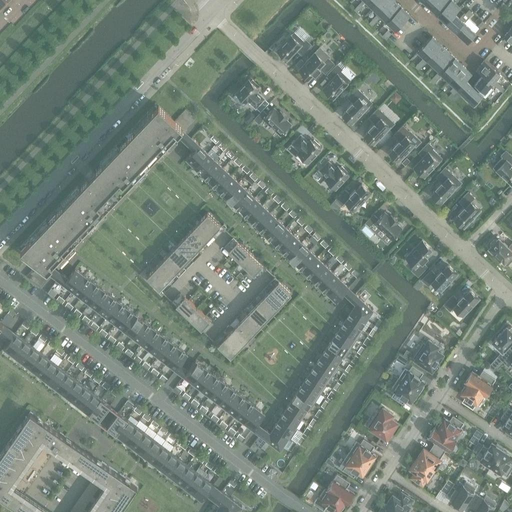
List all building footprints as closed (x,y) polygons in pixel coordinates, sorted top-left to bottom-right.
[(379,0),(373,7),(379,12),(374,17),(377,20),(382,15),(380,14),(392,0),(379,0)] [(392,0),(380,14),(382,15),(388,21),(401,7),(394,0),(392,0)] [(436,0),(431,7),(438,14),(450,0),(436,0)] [(454,13),(460,7),(452,0),(450,0),(438,14),(446,21),(454,13)] [(396,29),(409,14),(401,7),(388,21),(396,29)] [(473,13),(469,9),(465,14),(469,17),(473,13)] [(464,22),(454,13),(446,21),(457,31),(464,22)] [(369,22),(372,25),(377,20),(374,17),(369,22)] [(479,18),(475,22),(480,27),(484,23),(479,18)] [(467,41),(475,32),(464,22),(457,31),(467,41)] [(386,39),(391,33),(388,30),(382,35),(386,39)] [(277,50),(287,60),(296,50),(301,55),(311,45),(306,40),(304,41),(294,32),(277,50)] [(409,60),(409,61),(419,50),(425,56),(426,58),(440,43),(432,36),(409,60)] [(428,60),(434,65),(448,51),(440,43),(426,58),(425,56),(420,61),(423,65),(428,60)] [(315,52),(299,69),(308,79),(311,76),(314,73),(315,74),(320,69),(325,73),(330,68),(334,64),(331,61),(329,58),(330,57),(320,47),(315,52)] [(448,51),(434,65),(439,70),(441,72),(455,58),(448,51)] [(301,58),(296,64),(299,67),(304,61),(301,58)] [(443,74),(449,79),(463,65),(455,58),(441,72),(439,70),(435,75),(438,79),(443,74)] [(511,82),(484,60),(477,68),(484,74),(492,81),(494,79),(499,73),(511,82)] [(415,66),(419,70),(423,65),(420,61),(415,66)] [(350,80),(340,71),(342,69),(337,64),(327,74),(332,79),(323,89),(333,99),(350,80)] [(459,89),(457,87),(471,72),(463,65),(449,79),(455,85),(450,90),(454,94),(459,89)] [(473,86),(465,79),(471,73),(471,72),(457,87),(459,89),(474,103),(481,94),(473,87),(473,86)] [(497,87),(500,84),(494,79),(492,81),(484,74),(473,86),(473,87),(481,94),(485,98),(493,89),(489,85),(491,83),(497,87)] [(430,80),(433,84),(438,79),(435,75),(430,80)] [(251,81),(249,79),(244,84),(240,89),(236,93),(233,96),(233,98),(241,105),(244,105),(248,101),(256,108),(264,99),(257,91),(259,89),(257,87),(259,86),(252,80),(251,81)] [(239,80),(235,85),(240,89),(244,84),(239,80)] [(505,89),(500,84),(497,87),(503,92),(505,89)] [(352,123),(370,104),(372,102),(356,87),(347,97),(352,101),(346,107),(348,108),(342,114),(352,123)] [(345,90),(341,94),(345,98),(349,93),(345,90)] [(159,105),(95,172),(88,180),(20,250),(38,264),(51,274),(56,268),(53,265),(112,203),(119,195),(178,134),(181,137),(186,131),(174,120),(159,105)] [(254,119),(259,123),(264,119),(281,135),(291,124),(286,119),(288,117),(281,111),(279,112),(274,107),(267,114),(262,110),(254,119)] [(182,112),(174,120),(186,131),(191,125),(197,119),(192,114),(186,108),(182,112)] [(385,113),(384,114),(378,108),(369,117),(374,122),(368,128),(370,129),(364,135),(374,144),(390,127),(395,122),(385,113)] [(415,144),(406,135),(409,131),(403,125),(394,135),(398,139),(393,145),(394,146),(389,152),(399,161),(415,144)] [(219,140),(213,135),(210,138),(216,144),(219,140)] [(292,144),(288,149),(295,156),(297,153),(308,163),(321,149),(319,147),(320,146),(314,140),(312,141),(310,139),(308,142),(301,135),(292,144)] [(194,166),(208,152),(192,137),(186,142),(194,150),(186,158),(194,166)] [(442,158),(432,148),(433,147),(428,142),(418,153),(422,157),(417,162),(418,164),(413,169),(422,178),(442,158)] [(226,148),(221,143),(218,146),(223,151),(226,148)] [(234,155),(229,150),(226,153),(231,158),(234,155)] [(511,184),(511,165),(511,164),(511,155),(506,150),(501,155),(503,157),(493,167),(511,185),(511,184)] [(194,166),(202,174),(215,159),(208,152),(194,166)] [(242,163),(237,158),(234,161),(239,166),(242,163)] [(202,174),(210,181),(223,167),(215,159),(202,174)] [(341,166),(340,167),(338,166),(336,168),(328,161),(320,170),(327,177),(325,179),(335,189),(348,175),(346,173),(348,172),(341,166)] [(250,170),(245,165),(242,168),(247,173),(250,170)] [(210,181),(218,188),(231,174),(223,167),(210,181)] [(445,167),(436,176),(441,181),(435,187),(437,188),(431,194),(441,203),(457,186),(462,182),(452,172),(451,173),(445,167)] [(258,178),(252,172),(249,176),(255,181),(258,178)] [(218,188),(225,196),(239,182),(231,174),(218,188)] [(266,185),(260,180),(257,183),(263,188),(266,185)] [(225,196),(233,203),(247,189),(239,182),(225,196)] [(342,205),(346,201),(355,210),(371,193),(362,184),(356,189),(355,188),(349,194),(345,189),(336,199),(342,205)] [(273,193),(268,187),(265,191),(270,196),(273,193)] [(233,203),(241,211),(254,197),(247,189),(233,203)] [(471,201),(474,197),(468,191),(459,201),(464,206),(458,211),(460,213),(454,218),(464,227),(480,210),(471,201)] [(281,200),(276,195),(273,198),(278,203),(281,200)] [(241,211),(249,218),(262,204),(254,197),(241,211)] [(289,208),(284,202),(281,205),(286,211),(289,208)] [(249,218),(257,226),(270,212),(262,204),(249,218)] [(297,215),(292,210),(289,213),(294,218),(297,215)] [(226,230),(226,229),(208,212),(199,221),(212,233),(220,225),(225,230),(226,230)] [(257,226),(265,233),(278,219),(270,212),(257,226)] [(370,227),(374,223),(392,239),(402,228),(397,223),(398,221),(391,215),(390,217),(384,212),(378,219),(373,214),(365,223),(370,227)] [(305,222),(299,217),(296,220),(302,226),(305,222)] [(265,233),(273,241),(286,227),(278,219),(265,233)] [(212,233),(199,221),(192,229),(205,241),(212,233)] [(313,230),(307,225),(304,228),(309,233),(313,230)] [(273,241),(280,248),(294,234),(286,227),(273,241)] [(205,241),(192,229),(184,237),(197,249),(205,241)] [(321,237),(315,232),(312,235),(317,241),(321,237)] [(280,248),(288,256),(302,242),(294,234),(280,248)] [(241,261),(250,252),(232,235),(231,235),(236,240),(228,249),(232,253),(241,261)] [(197,249),(184,237),(177,244),(190,257),(197,249)] [(507,265),(511,259),(511,243),(508,247),(498,238),(497,240),(495,238),(489,245),(491,246),(489,248),(499,258),(498,259),(500,260),(501,259),(507,265)] [(328,245),(323,240),(320,243),(325,248),(328,245)] [(406,257),(415,266),(412,270),(418,276),(427,266),(422,262),(428,256),(426,255),(432,249),(422,240),(406,257)] [(288,256),(296,263),(309,249),(302,242),(288,256)] [(190,257),(177,244),(170,252),(183,265),(190,257)] [(336,252),(331,247),(328,250),(333,255),(336,252)] [(296,263),(304,271),(317,256),(309,249),(296,263)] [(183,265),(170,252),(162,260),(175,272),(183,265)] [(250,252),(241,261),(249,269),(254,273),(262,265),(267,270),(267,269),(268,269),(250,252)] [(344,260),(339,255),(336,258),(341,263),(344,260)] [(304,271),(312,278),(325,264),(317,256),(304,271)] [(175,272),(162,260),(155,268),(168,280),(175,272)] [(352,267),(347,262),(343,265),(349,270),(352,267)] [(51,274),(38,264),(26,276),(41,287),(51,274)] [(312,278),(320,285),(333,271),(325,264),(312,278)] [(428,285),(432,282),(441,291),(458,273),(448,264),(442,270),(441,269),(436,274),(431,270),(422,279),(428,285)] [(72,290),(84,275),(75,268),(68,277),(62,273),(58,279),(72,290)] [(168,280),(155,268),(146,277),(164,294),(165,294),(165,293),(160,289),(168,280)] [(354,269),(351,273),(357,278),(360,275),(354,269)] [(320,285),(327,293),(341,279),(333,271),(320,285)] [(72,290),(81,297),(93,281),(84,275),(72,290)] [(283,301),(292,292),(274,275),(273,275),(278,280),(270,288),(283,301)] [(341,279),(327,293),(336,301),(344,292),(344,293),(350,287),(349,287),(341,279)] [(81,297),(90,303),(101,288),(93,281),(81,297)] [(90,303),(98,310),(110,295),(101,288),(90,303)] [(283,301),(270,288),(263,296),(276,309),(283,301)] [(470,289),(464,295),(463,294),(458,299),(453,295),(444,304),(450,310),(453,307),(463,316),(479,299),(470,289)] [(352,309),(366,319),(373,309),(355,293),(350,298),(356,303),(352,309)] [(98,310),(107,316),(118,301),(110,295),(98,310)] [(188,317),(197,307),(188,299),(184,295),(176,304),(171,299),(170,300),(188,317)] [(276,309),(263,296),(255,304),(268,316),(276,309)] [(107,316),(115,323),(127,308),(118,301),(107,316)] [(248,312),(261,324),(268,316),(255,304),(248,312)] [(201,328),(210,320),(197,307),(188,317),(206,334),(206,333),(207,334),(207,333),(201,328)] [(127,308),(115,323),(124,330),(136,314),(127,308)] [(7,313),(13,317),(16,314),(10,309),(7,313)] [(361,328),(366,319),(352,309),(346,318),(363,330),(363,329),(361,328)] [(253,332),(261,324),(248,312),(240,320),(253,332)] [(124,330),(133,336),(144,321),(136,314),(124,330)] [(357,339),(363,330),(346,318),(340,327),(357,339)] [(246,340),(253,332),(240,320),(233,327),(246,340)] [(133,336),(141,343),(153,327),(144,321),(133,336)] [(502,351),(498,356),(503,361),(511,351),(511,350),(508,346),(511,341),(511,328),(510,327),(509,328),(507,326),(497,337),(496,336),(494,338),(495,338),(492,342),(502,351)] [(36,335),(39,331),(33,327),(30,330),(36,335)] [(141,343),(150,349),(162,334),(153,327),(141,343)] [(226,335),(239,348),(246,340),(233,327),(226,335)] [(351,348),(357,339),(340,327),(334,336),(351,348)] [(24,338),(15,332),(3,347),(12,354),(24,338)] [(45,341),(47,338),(41,333),(39,337),(45,341)] [(150,349),(158,356),(170,341),(162,334),(150,349)] [(213,339),(212,340),(230,357),(239,348),(226,335),(218,344),(213,339)] [(345,357),(351,348),(334,336),(328,345),(345,357)] [(12,354),(20,360),(32,345),(24,338),(12,354)] [(443,354),(436,349),(438,345),(428,339),(426,342),(423,340),(412,357),(432,370),(443,354)] [(53,348),(56,344),(50,340),(47,343),(53,348)] [(158,356),(167,363),(179,347),(170,341),(158,356)] [(20,360),(29,367),(41,352),(32,345),(20,360)] [(344,357),(345,357),(328,345),(322,354),(339,366),(339,365),(337,363),(342,356),(344,357)] [(62,355),(65,351),(59,347),(56,350),(62,355)] [(167,363),(177,370),(181,364),(181,363),(188,354),(179,347),(167,363)] [(412,353),(406,349),(403,355),(408,358),(412,353)] [(511,351),(503,361),(508,366),(510,364),(511,365),(511,351)] [(29,367),(38,374),(50,358),(41,352),(29,367)] [(333,375),(339,366),(322,354),(316,363),(333,375)] [(399,354),(396,359),(401,362),(404,357),(399,354)] [(76,360),(70,355),(67,359),(73,363),(76,360)] [(38,374),(47,380),(58,365),(50,358),(38,374)] [(188,369),(183,375),(193,382),(204,367),(195,360),(188,369)] [(85,366),(79,362),(76,365),(82,370),(85,366)] [(327,384),(333,375),(316,363),(310,372),(327,384)] [(47,380),(55,387),(67,372),(58,365),(47,380)] [(408,370),(405,368),(398,378),(420,392),(424,386),(422,385),(425,381),(420,378),(423,372),(412,365),(408,370)] [(193,382),(201,389),(213,373),(204,367),(193,382)] [(93,373),(87,368),(85,372),(90,376),(93,373)] [(479,375),(472,371),(465,381),(467,383),(485,395),(485,394),(496,379),(483,370),(479,375)] [(55,387),(64,394),(76,378),(67,372),(55,387)] [(321,393),(327,384),(310,372),(304,382),(321,393)] [(201,389),(210,395),(222,380),(213,373),(201,389)] [(102,380),(96,375),(93,379),(99,383),(102,380)] [(64,394),(73,400),(84,385),(76,378),(64,394)] [(414,398),(416,399),(420,392),(398,378),(392,388),(394,390),(395,391),(391,396),(402,403),(406,398),(411,401),(414,398)] [(210,395),(218,402),(230,387),(222,380),(210,395)] [(110,386),(104,382),(102,385),(108,390),(110,386)] [(298,391),(315,402),(321,393),(304,382),(298,391)] [(477,403),(480,405),(487,395),(485,394),(485,395),(467,383),(460,392),(465,396),(462,401),(473,409),(476,403),(477,404),(477,403)] [(73,400),(81,407),(93,391),(84,385),(73,400)] [(218,402),(227,409),(239,393),(230,387),(218,402)] [(81,407),(90,414),(102,398),(93,391),(81,407)] [(292,400),(309,411),(315,402),(298,391),(292,400)] [(227,409),(235,415),(247,400),(239,393),(227,409)] [(110,405),(102,398),(90,414),(99,420),(110,405)] [(235,415),(244,422),(256,406),(247,400),(235,415)] [(309,412),(309,411),(292,400),(286,409),(300,418),(306,410),(309,412)] [(501,405),(495,401),(492,407),(498,411),(501,405)] [(140,414),(142,411),(136,406),(134,410),(140,414)] [(244,422),(254,429),(258,423),(258,422),(265,413),(256,406),(244,422)] [(378,409),(367,425),(386,438),(398,422),(390,417),(393,414),(383,407),(381,411),(378,409)] [(503,427),(511,433),(511,409),(508,407),(500,418),(506,422),(503,427)] [(295,426),(300,418),(286,409),(280,418),(297,429),(298,428),(295,426)] [(118,411),(106,426),(115,433),(127,417),(118,411)] [(65,435),(55,429),(45,422),(41,419),(30,412),(0,455),(0,495),(1,496),(9,502),(12,504),(16,507),(23,511),(118,511),(137,486),(128,479),(125,477),(120,474),(117,472),(109,466),(106,464),(102,462),(102,461),(66,436),(65,435)] [(148,421),(151,417),(145,413),(142,416),(148,421)] [(441,421),(439,419),(434,428),(454,441),(455,440),(456,440),(463,430),(461,428),(460,428),(464,422),(453,415),(449,420),(444,417),(441,421)] [(115,433),(124,440),(136,424),(127,417),(115,433)] [(291,438),(297,429),(280,418),(274,427),(291,438)] [(157,427),(159,424),(153,419),(151,423),(157,427)] [(124,440),(132,446),(144,431),(136,424),(124,440)] [(165,434),(168,430),(162,426),(159,429),(165,434)] [(291,438),(274,427),(270,432),(265,428),(260,434),(280,449),(288,437),(291,439),(291,438)] [(434,428),(428,436),(435,441),(432,446),(443,453),(447,448),(449,449),(454,441),(434,428)] [(483,433),(476,429),(473,435),(479,439),(483,433)] [(132,446),(141,453),(153,437),(144,431),(132,446)] [(171,432),(168,436),(174,440),(177,437),(171,432)] [(141,453),(150,459),(162,444),(153,437),(141,453)] [(359,443),(356,442),(350,451),(369,464),(376,454),(371,451),(374,445),(363,438),(360,444),(359,443)] [(188,446),(182,441),(179,445),(185,449),(188,446)] [(504,448),(497,443),(496,445),(492,443),(489,448),(483,444),(476,455),(481,459),(481,460),(480,461),(490,468),(491,467),(502,450),(504,448)] [(150,459),(159,466),(170,451),(162,444),(150,459)] [(429,451),(424,448),(417,458),(436,471),(443,461),(440,459),(441,459),(440,458),(443,453),(432,446),(429,451)] [(196,452),(191,448),(188,451),(194,456),(196,452)] [(511,463),(509,461),(511,456),(502,450),(491,467),(501,473),(501,472),(507,476),(511,468),(511,463)] [(159,466),(167,473),(179,457),(170,451),(159,466)] [(362,475),(369,464),(350,451),(339,467),(343,469),(354,477),(357,471),(362,475)] [(205,459),(199,454),(197,458),(202,462),(205,459)] [(176,479),(188,464),(179,457),(167,473),(176,479)] [(427,479),(430,481),(436,471),(417,458),(410,468),(415,471),(411,477),(423,484),(426,479),(427,479)] [(468,461),(462,458),(459,463),(464,467),(468,461)] [(474,460),(471,458),(467,464),(468,465),(474,469),(475,466),(474,460)] [(214,465),(208,461),(205,464),(211,469),(214,465)] [(185,486),(196,471),(188,464),(176,479),(185,486)] [(193,493),(205,477),(196,471),(185,486),(193,493)] [(350,482),(337,473),(328,487),(348,501),(354,492),(346,487),(350,482)] [(214,484),(213,484),(205,477),(193,493),(202,499),(214,484)] [(447,493),(454,483),(448,478),(441,489),(447,493)] [(502,481),(498,486),(507,492),(510,486),(502,481)] [(463,508),(466,503),(471,506),(479,495),(473,492),(474,491),(463,484),(459,491),(456,489),(450,497),(453,499),(452,501),(463,508)] [(340,508),(342,509),(348,501),(328,487),(327,489),(326,488),(319,497),(317,496),(313,502),(324,510),(327,505),(333,508),(338,511),(340,508)] [(221,490),(214,499),(220,504),(232,511),(238,511),(242,506),(221,490)] [(401,492),(398,498),(393,494),(386,504),(397,511),(408,511),(412,507),(409,506),(409,505),(413,499),(401,492)] [(484,498),(479,495),(471,506),(476,510),(474,511),(489,511),(494,505),(496,502),(486,495),(484,498)] [(397,511),(386,504),(384,503),(377,511),(397,511)]
